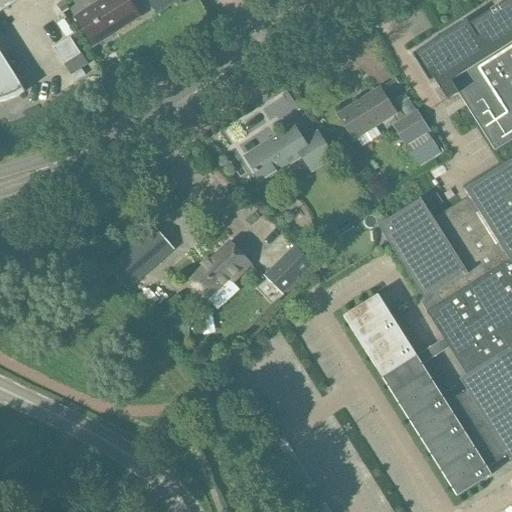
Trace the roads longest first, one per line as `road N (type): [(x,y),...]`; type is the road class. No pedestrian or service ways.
road 1 (tertiary): [(0,182),(139,126),(257,48),(312,0)]
road 2 (tertiary): [(187,511),(129,456),(0,388)]
